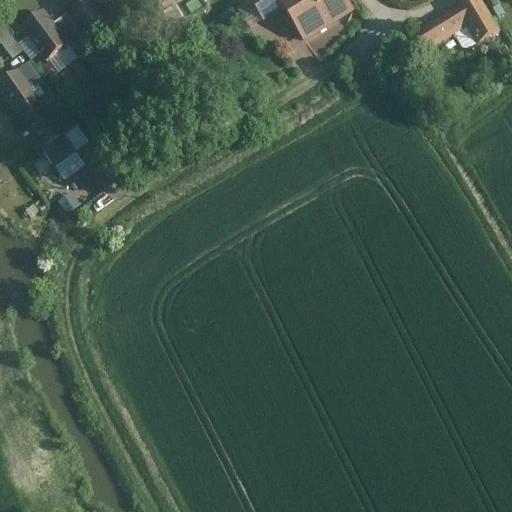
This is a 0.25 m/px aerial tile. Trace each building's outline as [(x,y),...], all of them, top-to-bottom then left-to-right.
[(78,0),(82,5),(66,18),(83,41),(103,27),(92,12),(108,0),(78,0)] [(162,0),(166,9),(186,0),(162,0)] [(357,16),(345,0),(257,0),(244,9),(256,27),(268,19),(296,58),(357,16)] [(495,38),(474,2),(398,45),(410,65),(462,36),(471,52),(495,38)] [(47,32),(38,17),(15,34),(40,68),(62,52),(47,32)] [(74,68),(93,54),(83,41),(66,18),(47,32),(62,52),(74,68)] [(2,21),(0,22),(0,46),(14,34),(2,21)] [(32,67),(0,88),(0,102),(36,157),(59,142),(27,95),(43,84),(32,67)]
